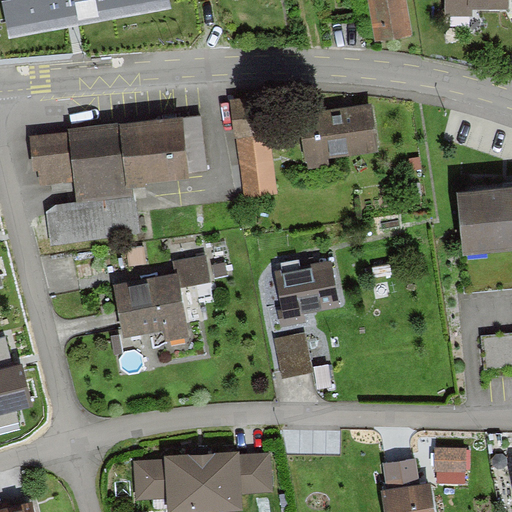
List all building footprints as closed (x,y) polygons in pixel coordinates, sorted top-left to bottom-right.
[(170,0),(7,0),(13,32),(172,5),(170,0)] [(404,0),(370,0),(374,16),(379,42),(411,36),(404,0)] [(445,0),(445,18),(472,18),(472,10),(508,10),(508,0),(445,0)] [(282,95),(232,102),(240,164),(273,160),(270,135),(287,133),(282,95)] [(338,110),(300,116),(309,171),(331,167),(330,161),(379,153),(372,105),(338,110)] [(130,190),(189,183),(188,173),(183,122),(183,120),(72,133),(78,181),(81,205),(131,198),(130,190)] [(202,120),(183,122),(188,173),(209,170),(202,120)] [(37,186),(78,181),(72,133),(31,138),(37,186)] [(511,189),(458,195),(464,259),(511,254),(511,189)] [(131,198),(81,205),(49,209),(54,245),(141,234),(136,199),(131,198)] [(144,248),(128,251),(131,266),(147,264),(144,248)] [(511,254),(464,259),(467,294),(511,289),(511,254)] [(168,343),(188,339),(179,291),(211,285),(205,259),(175,265),(177,274),(159,278),(116,286),(126,338),(165,331),(168,343)] [(275,274),(282,307),(272,309),(276,329),(307,323),(305,313),(338,307),(330,264),(297,270),(275,274)] [(511,333),(486,336),(489,365),(511,362),(511,333)] [(306,334),(273,341),(282,379),(314,372),(306,334)] [(6,335),(0,336),(0,409),(29,402),(18,362),(13,364),(6,335)] [(436,450),(436,473),(439,473),(439,484),(463,484),(463,475),(467,475),(467,450),(436,450)] [(274,493),(272,454),(203,458),(135,461),(137,500),(169,499),(169,511),(243,511),(243,494),(274,493)] [(435,511),(431,486),(421,488),(417,461),(383,466),(386,491),(383,492),(386,511),(435,511)]
